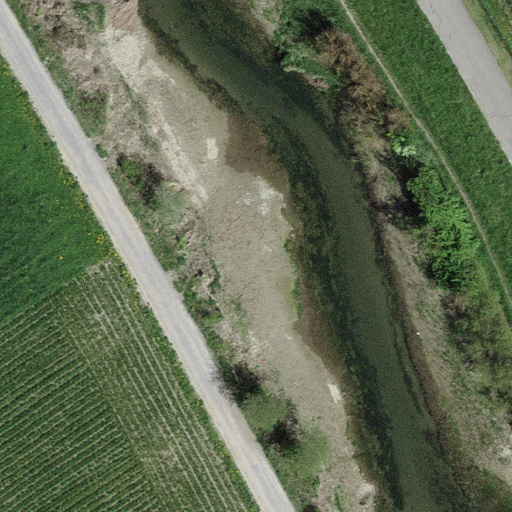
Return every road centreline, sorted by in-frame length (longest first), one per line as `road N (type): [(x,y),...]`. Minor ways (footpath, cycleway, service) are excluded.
road 1 (track): [(0,19),(277,511)]
road 2 (unclassified): [(429,0),(511,136)]
